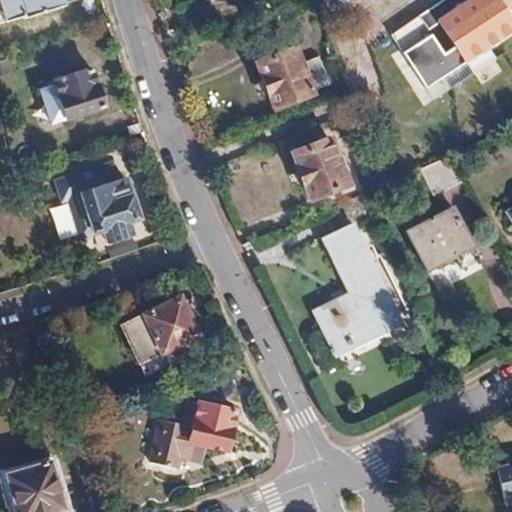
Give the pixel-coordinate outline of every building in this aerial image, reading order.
[(63,8),(60,0),(0,0),(0,14),(2,15),(4,23),(25,16),(27,18),(63,8)] [(465,62),(511,31),(511,0),(510,2),(508,0),(471,0),(438,22),(465,62)] [(302,65),(297,50),(261,64),(277,107),(314,94),(312,91),(302,65)] [(330,84),(320,58),(302,65),(312,91),(330,84)] [(0,74),(12,71),(10,59),(0,61),(0,74)] [(104,107),(92,70),(54,82),(66,119),(104,107)] [(295,153),(311,197),(347,183),(331,139),(295,153)] [(463,183),(449,156),(423,168),(437,195),(463,183)] [(389,183),(380,163),(345,177),(347,183),(354,199),(389,183)] [(139,221),(126,181),(81,193),(93,235),(103,232),(107,243),(133,236),(129,224),(139,221)] [(407,233),(427,271),(455,257),(462,270),(480,261),(454,210),(407,233)] [(398,318),(357,235),(338,244),(360,288),(313,312),(333,351),(398,318)] [(179,299),(175,292),(161,299),(164,306),(179,299)] [(202,349),(179,299),(164,306),(121,325),(137,361),(160,351),(166,365),(202,349)] [(226,452),(236,414),(199,404),(192,429),(188,441),(205,446),(226,452)] [(188,441),(192,429),(163,421),(153,457),(182,465),(184,458),(201,463),(205,446),(188,441)] [(493,465),(500,501),(511,498),(511,445),(502,448),(505,463),(493,465)] [(16,511),(48,511),(62,508),(49,464),(6,477),(16,511)]
